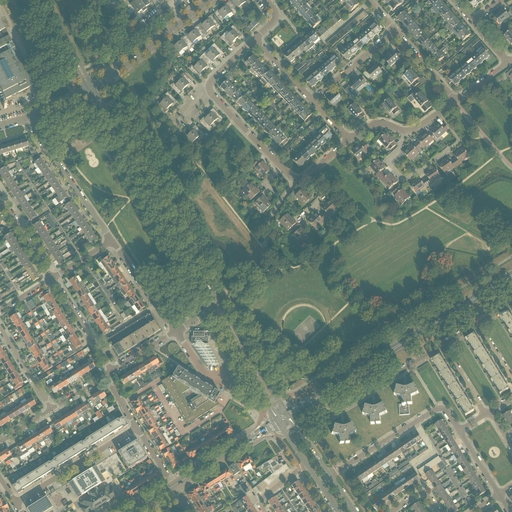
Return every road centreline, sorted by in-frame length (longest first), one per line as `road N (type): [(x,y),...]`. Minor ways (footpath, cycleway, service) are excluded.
road 1 (secondary): [(312,399),(511,275)]
road 2 (tertiary): [(216,306),(106,119)]
road 3 (residential): [(312,399),(326,416),(441,347)]
road 4 (unclassified): [(111,241),(26,118)]
road 5 (tertiary): [(92,87),(211,0)]
road 6 (residential): [(15,503),(137,426)]
road 7 (residential): [(328,477),(442,408)]
road 8 (secondary): [(173,485),(277,421)]
